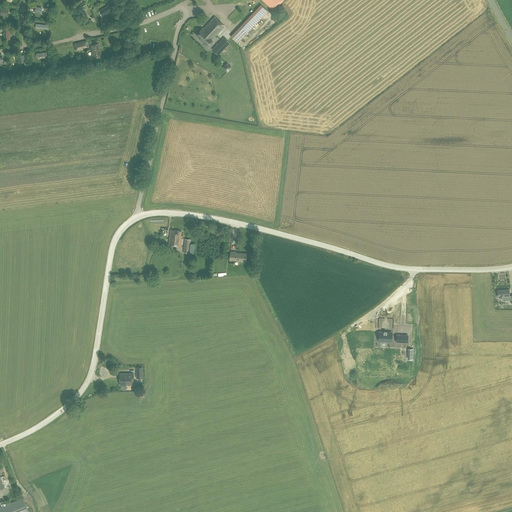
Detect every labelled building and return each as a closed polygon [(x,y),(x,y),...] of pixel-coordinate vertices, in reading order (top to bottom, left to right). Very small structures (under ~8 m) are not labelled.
[(262,0),(274,11),(283,0),(262,0)] [(99,11),(103,16),(113,10),(110,4),(99,11)] [(87,8),(85,5),(76,10),(78,13),(87,8)] [(230,36),(237,43),(268,12),(261,5),(230,36)] [(203,28),(203,27),(196,34),(207,46),(213,40),(212,40),(225,26),(214,16),(203,28)] [(222,31),(226,37),(231,33),(227,27),(222,31)] [(212,49),(218,55),(230,43),(224,37),(212,49)] [(74,43),(76,51),(89,48),(88,40),(74,43)] [(91,45),(94,59),(101,57),(100,50),(101,50),(99,43),(95,44),(91,45)] [(17,56),(18,63),(25,62),(24,55),(17,56)] [(169,245),(180,246),(182,231),(170,230),(169,245)] [(235,260),(246,261),(246,254),(235,252),(230,251),(229,260),(235,261),(235,260)] [(511,300),(511,304),(511,303),(511,295),(509,296),(509,289),(497,290),(498,297),(502,297),(502,300),(503,301),(511,300)] [(382,332),(378,333),(378,340),(381,340),(381,342),(391,341),(391,332),(385,332),(382,332)] [(120,374),(120,385),(132,385),(131,381),(134,380),(134,373),(120,374)] [(0,506),(0,511),(25,511),(28,511),(23,498),(0,506)]
